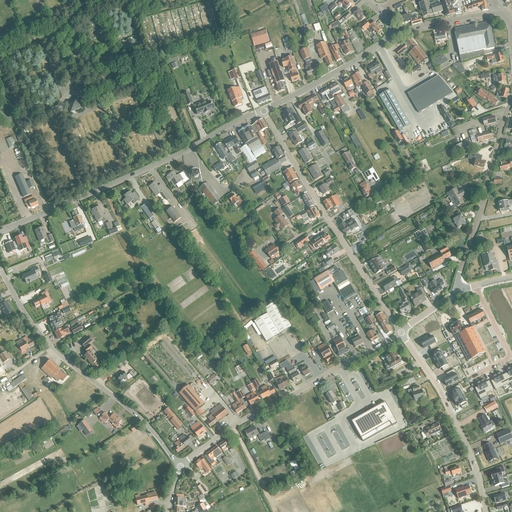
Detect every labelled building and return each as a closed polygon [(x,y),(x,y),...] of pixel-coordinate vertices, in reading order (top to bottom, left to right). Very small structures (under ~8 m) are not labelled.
[(352,3),(348,0),(345,0),(341,0),(338,4),(341,6),(343,4),(348,9),(350,6),(352,8),(354,5),(352,3)] [(417,0),(419,4),(423,17),(443,11),(440,4),(439,0),(417,0)] [(440,0),(447,17),(448,17),(451,16),(452,15),(455,14),(453,9),(451,2),(450,1),(448,2),(446,0),(440,0)] [(467,6),(468,9),(481,6),(482,11),(488,10),(486,0),(485,0),(480,1),(480,2),(472,4),(472,5),(467,6)] [(330,10),(332,12),(337,7),(335,5),(334,3),(329,8),(330,10)] [(353,14),(361,21),(366,16),(359,9),(353,14)] [(343,17),(347,21),(352,16),(348,13),(343,17)] [(409,15),(411,22),(412,25),(422,23),(421,18),(418,18),(417,15),(416,13),(412,14),(411,13),(409,14),(409,15)] [(401,25),(411,22),(409,15),(399,18),(401,25)] [(366,21),(360,27),(364,32),(368,29),(372,33),(375,31),(378,34),(382,30),(373,21),(369,24),(366,21)] [(331,25),(334,31),(340,28),(336,22),(331,25)] [(457,42),(459,55),(461,62),(485,54),(484,50),(486,49),(486,50),(494,48),(490,27),(489,23),(478,25),(478,24),(472,25),(472,26),(455,30),(456,33),(455,33),(457,42)] [(250,35),(253,46),(269,42),(265,30),(250,35)] [(348,33),(352,41),(356,39),(352,31),(348,33)] [(436,35),(437,41),(438,43),(440,43),(440,41),(446,39),(445,33),(436,35)] [(409,53),(419,65),(428,58),(418,46),(417,47),(411,39),(404,45),(396,52),(399,56),(408,49),(407,48),(409,47),(412,50),(409,53)] [(340,43),(337,44),(340,49),(341,48),(341,50),(343,49),(346,55),(349,53),(350,53),(351,53),(352,52),(353,51),(348,41),(341,44),(340,43)] [(330,56),(331,56),(325,42),(316,46),(321,59),(324,58),(328,67),(333,65),(330,56)] [(340,49),(337,44),(329,48),(336,62),(341,59),(337,50),(340,49)] [(307,72),(306,72),(308,76),(317,72),(307,48),(300,51),(304,61),(307,66),(305,67),(307,72)] [(486,56),(487,61),(491,60),(492,64),(497,63),(503,62),(502,53),(495,55),(486,56)] [(294,75),(290,76),(292,82),(300,80),(298,74),(297,74),(296,69),(292,56),(285,59),(281,60),(283,68),(287,67),(289,72),(293,71),(294,75)] [(446,58),(445,59),(444,56),(433,62),(435,65),(433,65),(437,72),(450,65),(448,63),(446,58)] [(404,65),(399,58),(396,60),(402,67),(404,65)] [(267,71),(269,78),(274,77),(276,82),(275,83),(278,92),(284,90),(283,86),(285,85),(284,82),(280,70),(277,62),(269,64),(271,69),(267,71)] [(374,64),(368,68),(371,74),(375,71),(377,74),(382,71),(377,62),(374,64)] [(453,65),(453,68),(461,74),(466,72),(460,63),(453,65)] [(232,71),(235,80),(240,78),(237,69),(232,71)] [(392,79),(387,71),(384,73),(388,81),(392,79)] [(358,73),(352,76),(355,81),(354,81),(357,88),(361,86),(364,91),(366,94),(373,91),(369,85),(367,82),(364,84),(362,80),(358,73)] [(439,75),(408,94),(419,113),(453,93),(439,75)] [(505,75),(493,76),(493,84),(499,84),(498,83),(505,82),(505,75)] [(343,82),(347,91),(350,89),(349,87),(353,84),(349,78),(343,82)] [(337,83),(328,88),(331,92),(334,98),(340,95),(340,96),(344,94),(342,89),(340,90),(337,83)] [(240,99),(240,98),(243,97),(239,87),(236,88),(227,91),(232,102),(235,107),(242,104),(240,99)] [(266,87),(259,90),(264,102),(271,100),(266,87)] [(478,87),(475,93),(477,95),(485,101),(486,100),(495,106),(498,102),(494,99),(495,97),(490,94),(490,95),(481,89),(478,87)] [(328,88),(320,93),(324,101),(327,99),(329,102),(330,101),(330,102),(333,107),(334,108),(332,109),(334,113),(336,112),(340,110),(338,106),(334,99),(330,93),(328,88)] [(500,94),(501,94),(501,95),(497,94),(496,97),(500,98),(500,97),(507,99),(509,90),(503,88),(502,92),(501,91),(501,92),(500,92),(500,94)] [(259,90),(253,92),(258,105),(264,102),(259,90)] [(390,90),(379,96),(399,131),(410,125),(390,90)] [(182,94),(187,105),(192,103),(188,92),(182,94)] [(306,100),(310,107),(314,105),(314,104),(318,106),(323,115),(326,113),(321,104),(316,95),(315,95),(306,100)] [(341,110),(341,111),(343,114),(343,113),(344,113),(349,110),(347,105),(346,106),(340,95),(336,97),(334,98),(338,106),(340,109),(341,110)] [(465,103),(471,110),(477,105),(471,98),(465,103)] [(67,102),(70,112),(80,108),(76,99),(67,102)] [(193,106),(197,115),(204,112),(204,113),(208,112),(208,111),(214,108),(213,105),(211,105),(210,101),(206,103),(205,101),(193,106)] [(297,105),(300,110),(302,109),(305,116),(312,112),(305,101),(297,105)] [(440,110),(450,127),(455,124),(452,120),(453,120),(445,107),(444,107),(443,105),(439,108),(440,110)] [(284,119),(287,125),(295,121),(296,125),(301,122),(296,115),(293,117),(289,110),(283,113),(286,118),(284,119)] [(482,120),(484,126),(495,122),(494,117),(482,120)] [(255,124),(251,127),(261,143),(262,146),(267,143),(263,137),(262,138),(260,133),(268,128),(263,119),(254,124),(255,124)] [(296,127),(299,132),(306,128),(303,123),(296,127)] [(250,164),(255,161),(256,160),(255,159),(257,158),(250,150),(261,143),(251,127),(251,126),(249,127),(239,133),(245,144),(246,144),(247,145),(241,148),(250,164)] [(468,132),(470,138),(477,136),(475,130),(468,132)] [(315,134),(323,147),(329,144),(322,131),(315,134)] [(397,131),(392,134),(398,143),(403,140),(397,131)] [(296,132),(289,136),(295,146),(302,142),(304,140),(303,137),(300,139),(296,132)] [(477,137),(471,138),(472,142),(478,140),(478,142),(493,138),(491,132),(479,135),(480,136),(477,136),(477,137)] [(354,135),(350,137),(357,149),(361,147),(354,135)] [(228,139),(223,142),(228,149),(233,146),(236,150),(238,149),(239,148),(241,147),(239,143),(235,136),(228,140),(228,139)] [(221,143),(215,147),(221,156),(223,159),(225,157),(229,164),(234,160),(230,153),(228,155),(221,143)] [(266,152),(262,146),(261,143),(250,150),(257,158),(266,152)] [(452,148),(454,152),(457,151),(458,152),(465,149),(462,143),(452,148)] [(273,151),(277,159),(278,158),(281,164),(287,161),(279,148),(273,151)] [(299,152),(306,164),(312,160),(305,148),(299,152)] [(342,155),(347,164),(351,162),(349,160),(351,159),(351,160),(353,159),(349,151),(342,155)] [(474,166),(483,169),(485,162),(480,161),(481,159),(482,159),(482,156),(475,154),(474,158),(476,158),(474,166)] [(501,162),(502,165),(499,166),(501,171),(511,168),(511,170),(511,157),(508,158),(509,160),(501,162)] [(278,158),(277,159),(262,167),(264,171),(266,173),(267,176),(282,168),(280,164),(281,164),(278,158)] [(351,162),(347,164),(351,170),(356,168),(351,160),(351,159),(349,160),(351,162)] [(255,161),(250,164),(246,167),(249,173),(253,179),(258,176),(254,170),(259,167),(255,161)] [(183,172),(186,176),(191,173),(184,165),(180,168),(183,172)] [(309,169),(315,180),(322,176),(315,165),(309,169)] [(284,173),(290,183),(291,182),(297,179),(293,172),(291,168),(286,171),(284,173)] [(373,168),(364,173),(368,180),(373,178),(376,182),(379,180),(373,168)] [(195,180),(197,179),(198,178),(199,177),(199,176),(199,175),(199,174),(198,173),(198,172),(197,172),(195,171),(194,171),(193,172),(192,172),(191,173),(191,174),(190,175),(191,176),(191,177),(191,178),(192,179),(193,179),(194,180),(195,180)] [(167,177),(166,178),(169,182),(170,181),(174,186),(176,185),(178,188),(182,185),(184,183),(189,180),(186,176),(183,172),(179,174),(176,177),(173,172),(167,176),(167,177)] [(31,194),(25,180),(22,174),(15,177),(23,198),(31,194)] [(197,179),(195,180),(194,181),(199,188),(206,183),(201,176),(198,178),(197,179)] [(184,183),(187,188),(191,185),(192,186),(193,185),(191,182),(192,182),(190,179),(189,180),(184,183)] [(326,182),(327,184),(320,188),(324,195),(330,191),(327,188),(334,184),(331,179),(326,182)] [(299,181),(292,185),(295,191),(294,191),(296,195),(298,194),(298,195),(299,194),(298,194),(301,192),(299,188),(302,187),(299,181)] [(154,182),(149,187),(151,190),(156,196),(161,193),(166,199),(167,201),(170,198),(169,197),(165,190),(161,184),(158,187),(154,182)] [(263,182),(254,187),(258,194),(267,189),(263,182)] [(206,183),(199,188),(203,193),(201,195),(205,201),(208,199),(212,205),(219,200),(206,183)] [(362,191),(361,191),(365,198),(372,194),(369,188),(366,184),(360,188),(362,191)] [(447,194),(449,198),(451,197),(457,207),(464,203),(460,197),(465,195),(462,190),(458,193),(457,192),(455,193),(454,190),(447,194)] [(124,196),(126,199),(123,200),(126,205),(132,201),(134,204),(139,200),(135,194),(132,196),(129,192),(124,196)] [(231,203),(234,206),(236,203),(241,209),(246,205),(239,197),(237,199),(233,194),(228,198),(232,203),(231,203)] [(302,197),(309,208),(313,206),(306,194),(302,197)] [(279,200),(283,207),(289,203),(286,196),(279,200)] [(30,207),(31,209),(38,206),(35,200),(34,197),(33,197),(24,201),(27,208),(30,207)] [(334,208),(339,206),(337,202),(339,201),(337,198),(335,199),(334,197),(323,202),(327,211),(330,209),(331,211),(332,211),(334,210),(334,209),(334,208)] [(511,200),(499,203),(500,208),(500,213),(509,211),(509,210),(510,210),(510,209),(510,208),(509,207),(510,207),(510,206),(511,205),(511,200)] [(141,208),(149,219),(153,217),(150,212),(145,205),(141,208)] [(166,211),(174,222),(181,218),(172,206),(166,211)] [(94,215),(96,221),(102,219),(103,222),(107,220),(105,215),(103,216),(99,207),(92,210),(92,211),(91,211),(91,212),(92,215),(93,216),(94,215)] [(307,211),(311,219),(314,217),(314,218),(319,216),(314,207),(309,210),(307,211)] [(279,227),(282,230),(288,225),(281,216),(283,214),(279,209),(274,213),(277,218),(274,220),(277,223),(274,225),(277,229),(279,227)] [(348,212),(342,215),(344,220),(350,216),(351,217),(354,215),(353,214),(352,211),(351,209),(347,211),(348,212)] [(70,212),(78,231),(84,228),(80,216),(78,216),(75,210),(70,212)] [(457,217),(452,220),(457,229),(466,224),(459,212),(456,214),(457,217)] [(341,229),(344,234),(351,230),(352,231),(358,227),(353,219),(347,222),(345,224),(344,222),(339,225),(341,229)] [(154,221),(151,224),(158,233),(161,230),(154,221)] [(105,224),(108,231),(110,235),(117,232),(115,228),(113,229),(110,222),(105,224)] [(118,222),(114,224),(115,228),(117,232),(122,230),(120,226),(118,222)] [(177,229),(182,235),(186,232),(182,225),(177,229)] [(35,231),(39,242),(45,240),(46,243),(48,242),(49,244),(54,242),(51,235),(46,237),(43,228),(35,231)] [(420,232),(424,239),(429,236),(425,230),(420,232)] [(325,233),(311,243),(315,250),(331,239),(327,234),(326,235),(325,233)] [(12,242),(5,244),(9,254),(16,251),(15,249),(18,248),(20,251),(22,250),(26,249),(28,248),(30,247),(26,237),(22,239),(21,236),(15,238),(15,239),(16,242),(13,243),(12,242)] [(305,236),(296,242),(299,248),(309,242),(305,236)] [(90,237),(79,242),(81,247),(92,242),(90,237)] [(426,243),(422,245),(426,252),(430,250),(426,243)] [(266,250),(272,259),(281,253),(277,249),(276,249),(273,245),(266,250)] [(330,257),(339,251),(335,245),(326,250),(324,252),(328,258),(324,261),(327,264),(328,266),(333,263),(330,257)] [(441,254),(427,261),(431,269),(445,261),(444,259),(451,255),(446,247),(439,250),(441,254)] [(51,252),(54,260),(59,258),(60,258),(59,258),(62,257),(59,250),(51,252)] [(250,254),(249,255),(263,271),(267,267),(253,252),(250,254)] [(482,255),(484,267),(488,266),(489,271),(497,269),(493,252),(482,255)] [(269,257),(264,261),(269,266),(273,263),(269,257)] [(380,257),(369,263),(376,274),(382,271),(383,273),(386,271),(388,275),(396,270),(394,266),(388,270),(386,268),(384,270),(379,262),(382,261),(380,257)] [(314,279),(321,290),(334,282),(345,300),(356,294),(342,271),(340,272),(336,266),(314,279)] [(399,270),(403,277),(411,272),(410,271),(408,266),(407,266),(399,270)] [(31,270),(32,272),(23,276),(26,283),(37,279),(35,273),(39,272),(37,267),(31,270)] [(44,275),(47,284),(52,281),(49,273),(44,275)] [(381,284),(386,292),(397,286),(395,283),(398,281),(396,277),(393,278),(392,278),(381,284)] [(432,289),(431,289),(435,295),(442,290),(440,287),(444,284),(441,280),(437,283),(435,280),(429,284),(431,287),(431,288),(432,289)] [(398,289),(404,300),(407,298),(401,288),(398,289)] [(38,300),(33,302),(35,308),(41,305),(41,307),(48,303),(45,296),(48,295),(46,291),(41,294),(42,297),(38,299),(38,300)] [(410,298),(416,306),(415,305),(421,301),(422,302),(426,300),(421,292),(410,298)] [(0,302),(0,306),(6,316),(12,313),(6,302),(4,303),(3,301),(0,302)] [(276,301),(264,309),(265,310),(267,314),(275,327),(277,329),(280,334),(292,327),(287,319),(276,301)] [(322,305),(328,314),(334,311),(328,301),(322,305)] [(401,301),(396,303),(397,305),(402,314),(410,310),(405,301),(402,302),(401,301)] [(64,308),(62,309),(64,314),(71,311),(68,306),(64,308)] [(482,310),(467,318),(472,327),(473,328),(487,320),(482,310)] [(62,312),(49,319),(51,323),(50,324),(54,331),(60,328),(63,326),(59,319),(59,318),(63,316),(62,312)] [(267,314),(254,322),(267,342),(280,334),(277,329),(275,327),(267,314)] [(377,318),(387,334),(391,332),(387,325),(389,324),(383,314),(377,318)] [(72,323),(73,325),(84,319),(85,318),(85,317),(84,316),(83,317),(82,316),(77,319),(72,322),(72,323)] [(369,317),(366,318),(370,325),(372,324),(375,323),(371,316),(369,317)] [(460,321),(449,327),(454,335),(464,330),(460,321)] [(71,330),(73,334),(82,330),(80,325),(71,330)] [(65,336),(64,335),(69,332),(66,327),(61,329),(54,332),(58,340),(65,336)] [(472,327),(455,336),(455,337),(457,341),(475,332),(473,328),(472,327)] [(378,338),(376,334),(375,335),(372,330),(367,333),(372,342),(378,338)] [(475,332),(457,341),(459,345),(477,336),(475,332)] [(356,339),(352,341),(356,348),(363,344),(360,337),(358,334),(354,336),(356,339)] [(26,350),(36,344),(32,338),(28,340),(26,336),(23,338),(15,343),(23,355),(27,353),(26,350)] [(432,336),(420,342),(424,349),(429,346),(431,350),(437,346),(432,336)] [(477,336),(459,345),(460,345),(462,349),(461,349),(479,340),(477,336)] [(88,337),(80,343),(84,348),(92,341),(88,337)] [(333,348),(335,352),(337,352),(339,356),(348,352),(340,337),(333,341),(336,347),(333,348)] [(479,340),(461,349),(462,349),(464,353),(463,353),(464,353),(481,344),(479,340)] [(317,348),(323,359),(325,358),(328,364),(335,360),(325,343),(317,348)] [(481,344),(464,353),(466,357),(483,348),(481,344)] [(84,356),(96,371),(100,368),(99,366),(100,365),(97,361),(97,360),(90,351),(92,349),(89,345),(84,349),(87,353),(84,356)] [(483,348),(466,357),(468,361),(485,352),(483,348)] [(435,356),(432,357),(435,363),(445,358),(439,349),(433,352),(435,356)] [(0,355),(4,362),(9,359),(5,352),(0,355)] [(388,354),(384,356),(386,359),(387,359),(389,363),(385,365),(388,370),(392,368),(401,363),(395,353),(389,357),(388,354)] [(445,358),(435,363),(439,370),(442,368),(443,372),(450,368),(445,358)] [(68,376),(59,368),(50,359),(41,369),(51,379),(53,377),(58,382),(60,379),(63,381),(68,376)] [(118,365),(117,365),(118,367),(120,369),(121,368),(129,363),(128,361),(126,359),(118,365)] [(276,361),(269,365),(271,369),(279,365),(276,361)] [(287,361),(280,365),(284,372),(286,370),(288,371),(290,374),(291,377),(294,382),(301,379),(298,373),(296,370),(295,371),(294,368),(287,361)] [(300,368),(300,369),(305,377),(311,374),(306,365),(300,368)] [(448,377),(443,380),(447,387),(459,380),(454,370),(446,374),(448,377)] [(116,376),(120,382),(127,377),(123,371),(116,376)] [(501,372),(496,375),(503,387),(510,383),(505,374),(502,376),(501,372)] [(207,380),(212,385),(218,379),(214,374),(207,380)] [(11,385),(6,389),(8,392),(13,388),(26,379),(25,378),(23,375),(10,384),(11,385)] [(396,382),(399,388),(415,381),(412,375),(396,382)] [(494,380),(491,381),(495,391),(503,387),(496,375),(492,377),(494,380)] [(382,380),(385,386),(394,382),(391,376),(382,380)] [(274,380),(276,383),(280,390),(289,385),(285,378),(279,382),(277,378),(274,380)] [(485,379),(480,382),(486,394),(487,394),(494,390),(489,381),(486,383),(485,379)] [(18,386),(29,401),(33,398),(34,399),(40,395),(38,392),(32,395),(23,382),(18,386)] [(478,387),(475,388),(480,400),(488,396),(487,394),(486,394),(480,382),(476,384),(478,387)] [(254,392),(253,390),(255,389),(252,384),(248,386),(251,391),(252,393),(246,397),(251,405),(260,401),(255,392),(254,392)] [(188,385),(179,393),(196,412),(205,404),(188,385)] [(275,391),(275,390),(274,390),(273,388),(271,389),(270,387),(268,388),(266,385),(261,388),(262,391),(259,393),(262,399),(275,392),(275,391)] [(453,393),(451,394),(454,401),(463,396),(464,396),(465,395),(459,385),(451,389),(453,393)] [(408,390),(409,394),(408,394),(410,401),(414,400),(415,402),(425,399),(422,390),(420,391),(419,386),(413,388),(413,389),(408,390)] [(326,394),(330,401),(332,404),(337,401),(335,398),(335,397),(331,391),(326,394)] [(234,392),(231,394),(236,402),(232,405),(234,409),(237,413),(245,408),(242,403),(242,404),(240,400),(234,392)] [(463,396),(454,401),(458,407),(460,405),(462,409),(469,405),(464,396),(463,396)] [(385,401),(351,421),(363,442),(392,426),(397,423),(385,401)] [(494,402),(484,407),(487,413),(497,407),(494,402)] [(210,420),(207,423),(211,427),(228,414),(220,404),(215,408),(214,408),(210,411),(212,414),(208,417),(210,420)] [(186,409),(185,409),(192,417),(195,414),(189,407),(188,407),(186,405),(184,407),(186,409)] [(168,408),(163,412),(171,420),(170,421),(178,430),(183,425),(168,408)] [(495,411),(499,418),(503,416),(499,409),(495,411)] [(104,412),(99,418),(105,423),(108,420),(112,423),(112,424),(117,428),(121,423),(120,422),(121,421),(113,414),(111,417),(107,413),(106,414),(104,412)] [(481,427),(484,432),(492,427),(489,422),(485,415),(479,418),(483,426),(481,427)] [(84,420),(78,424),(86,436),(92,431),(84,420)] [(193,421),(189,425),(191,428),(198,437),(206,431),(198,422),(196,424),(193,421)] [(424,432),(421,434),(423,439),(427,437),(427,439),(430,437),(430,436),(441,430),(438,423),(427,429),(427,431),(424,432)] [(245,432),(249,439),(259,434),(255,426),(251,428),(251,429),(245,432)] [(511,436),(508,429),(496,434),(500,444),(511,438),(511,436)] [(267,431),(258,436),(261,442),(265,440),(266,441),(271,438),(267,431)] [(177,447),(174,449),(178,453),(192,442),(188,436),(186,438),(183,434),(179,438),(180,439),(174,444),(177,447)] [(219,445),(224,451),(228,447),(227,445),(231,442),(228,438),(219,445)] [(491,443),(484,446),(486,452),(485,453),(489,462),(497,458),(491,443)] [(217,446),(211,451),(216,457),(216,458),(223,454),(217,446)] [(207,455),(204,457),(210,464),(212,462),(212,461),(212,460),(216,457),(211,451),(207,454),(207,455)] [(195,463),(200,470),(203,468),(207,474),(212,470),(208,466),(207,465),(207,464),(202,457),(195,463)] [(496,472),(490,474),(492,480),(493,480),(502,477),(503,477),(501,473),(504,472),(503,466),(495,468),(496,472)] [(445,471),(446,475),(452,473),(453,475),(460,473),(458,467),(451,469),(447,471),(445,471)] [(502,477),(493,480),(495,487),(501,485),(502,488),(509,486),(507,480),(503,481),(502,477)] [(198,487),(203,495),(207,492),(202,484),(198,487)] [(449,486),(440,490),(442,494),(451,491),(449,486)] [(464,486),(455,490),(458,499),(467,496),(467,495),(471,493),(469,486),(465,488),(464,486)] [(147,496),(140,497),(139,495),(135,496),(137,505),(145,504),(145,506),(149,505),(148,501),(157,499),(155,492),(146,494),(147,496)] [(504,493),(493,496),(495,503),(506,501),(504,493)] [(186,498),(175,498),(175,506),(183,506),(186,506),(186,503),(186,498)] [(203,503),(197,507),(199,511),(202,511),(207,509),(203,503)]
